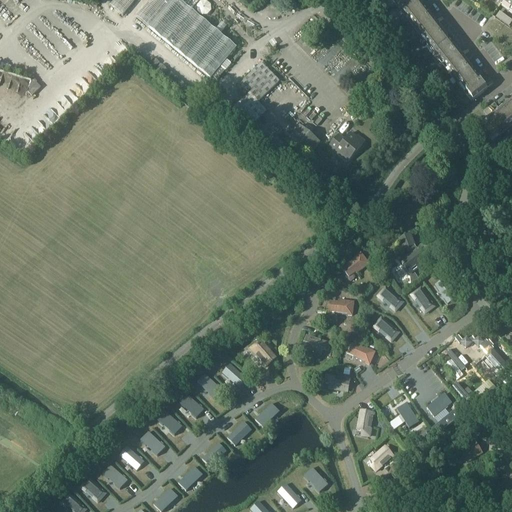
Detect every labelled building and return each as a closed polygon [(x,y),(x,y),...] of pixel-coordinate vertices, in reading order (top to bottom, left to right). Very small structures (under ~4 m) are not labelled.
[(115,0),(109,8),(122,18),(136,0),(115,0)] [(150,0),(136,17),(149,28),(211,79),(236,48),(178,0),(150,0)] [(255,0),(251,0),(246,5),(251,10),(258,2),(255,0)] [(394,0),(410,20),(424,9),(420,4),(422,3),(419,0),(394,0)] [(511,0),(498,0),(511,9),(511,0)] [(211,5),(206,1),(200,2),(197,6),(197,12),(202,16),(207,15),(211,11),(211,5)] [(424,9),(410,20),(436,54),(450,43),(445,37),(447,35),(442,29),(438,25),(437,23),(434,18),(429,12),(427,13),(424,9)] [(499,12),(496,18),(500,21),(504,16),(499,12)] [(439,14),(434,18),(437,23),(442,19),(439,14)] [(444,20),(438,25),(442,29),(444,28),(447,25),(444,20)] [(450,43),(436,54),(460,84),(474,73),(471,69),(472,68),(467,62),(464,57),(462,55),(459,51),(457,48),(455,49),(450,43)] [(461,49),(459,51),(462,55),(468,51),(464,47),(461,49)] [(469,53),(464,57),(467,62),(469,60),(472,57),(469,53)] [(249,94),(231,111),(249,130),(267,112),(258,103),(280,82),(262,64),(240,85),(249,94)] [(474,73),(460,84),(473,101),(487,90),(489,89),(487,87),(483,82),(482,80),(480,81),(474,74),(474,73)] [(485,81),(483,82),(487,87),(492,83),(489,78),(485,81)] [(483,124),(478,128),(482,133),(479,135),(482,139),(485,137),(489,142),(511,123),(511,104),(510,102),(506,106),(504,104),(498,109),(494,113),(492,114),(488,117),(485,119),(481,122),(483,124)] [(494,104),(490,107),(494,113),(498,109),(494,104)] [(488,109),(483,112),(485,114),(488,117),(492,114),(488,109)] [(300,126),(287,142),(307,159),(320,143),(300,126)] [(338,135),(328,148),(347,164),(364,144),(351,133),(345,141),(338,135)] [(310,165),(306,170),(311,174),(315,169),(310,165)] [(416,251),(413,246),(414,246),(410,235),(399,238),(402,250),(408,248),(412,254),(400,262),(409,275),(433,259),(424,246),(416,251)] [(350,265),(351,266),(345,271),(350,278),(355,275),(356,276),(370,265),(362,255),(350,265)] [(445,279),(435,286),(439,292),(440,291),(445,299),(444,299),(448,305),(458,298),(445,279)] [(403,304),(386,289),(378,299),(383,303),(384,302),(391,308),(390,309),(395,313),(403,304)] [(435,308),(422,290),(413,297),(417,302),(418,302),(423,309),(422,310),(426,315),(435,308)] [(328,314),(334,314),(334,316),(351,318),(352,306),(337,304),(337,306),(329,305),(328,314)] [(399,335),(382,320),(374,329),(380,334),(380,333),(387,338),(386,339),(392,344),(399,335)] [(461,337),(457,339),(460,343),(462,342),(467,348),(474,342),(478,348),(481,345),(488,353),(485,356),(501,374),(508,368),(486,341),(484,342),(479,336),(476,339),(473,336),(470,339),(468,336),(464,340),(461,337)] [(331,343),(307,337),(303,348),(322,354),(323,349),(328,350),(331,343)] [(275,360),(268,352),(269,351),(263,345),(259,348),(256,345),(250,350),(266,368),(275,360)] [(353,359),(369,366),(374,354),(360,348),(360,349),(352,346),(348,354),(354,357),(353,359)] [(247,381),(230,365),(222,374),(227,379),(228,378),(235,384),(234,385),(239,389),(247,381)] [(222,391),(205,376),(197,384),(202,389),(203,388),(210,394),(209,395),(214,400),(222,391)] [(329,384),(328,390),(337,391),(337,390),(348,392),(350,380),(326,376),(325,384),(329,384)] [(458,384),(453,388),(467,403),(472,399),(458,384)] [(494,386),(472,405),(477,411),(499,392),(494,386)] [(445,395),(427,409),(434,418),(452,404),(445,395)] [(204,411),(187,396),(179,405),(184,409),(185,408),(192,414),(191,415),(196,420),(204,411)] [(397,411),(409,430),(419,423),(407,404),(397,411)] [(280,413),(272,405),(255,420),(263,429),(268,424),(267,423),(274,417),(275,418),(280,413)] [(436,436),(463,414),(458,408),(431,429),(436,436)] [(359,422),(358,431),(362,431),(362,436),(369,437),(374,414),(362,411),(360,422),(359,422)] [(183,428),(165,413),(157,421),(163,426),(163,425),(170,431),(169,432),(175,437),(183,428)] [(384,421),(380,424),(384,431),(388,428),(384,421)] [(252,431),(244,423),(227,439),(235,447),(240,442),(246,435),(247,436),(252,431)] [(431,439),(434,437),(429,429),(426,431),(431,439)] [(166,448),(149,433),(141,442),(146,446),(147,445),(153,451),(152,452),(157,457),(166,448)] [(468,464),(484,454),(476,441),(460,451),(468,464)] [(227,453),(219,444),(202,460),(210,469),(215,464),(214,463),(221,457),(222,458),(227,453)] [(145,463),(127,448),(119,457),(125,461),(132,466),(131,467),(137,472),(145,463)] [(378,455),(378,454),(371,460),(374,464),(371,467),(376,473),(394,457),(386,448),(378,455)] [(128,482),(111,467),(103,475),(108,480),(109,479),(116,485),(115,486),(120,490),(128,482)] [(194,469),(179,484),(188,493),(202,479),(194,469)] [(328,486),(313,469),(304,477),(309,482),(310,482),(316,488),(315,489),(319,494),(328,486)] [(106,495),(89,479),(81,488),(86,493),(87,492),(94,498),(93,499),(98,503),(106,495)] [(301,502),(286,485),(278,493),(282,499),(283,498),(289,504),(288,505),(293,510),(301,502)] [(178,499),(170,490),(153,505),(159,511),(163,511),(167,509),(166,508),(172,502),(173,503),(178,499)] [(84,511),(86,511),(69,495),(61,504),(66,509),(67,508),(71,511),(84,511)] [(267,511),(259,503),(250,511),(251,511),(267,511)]
